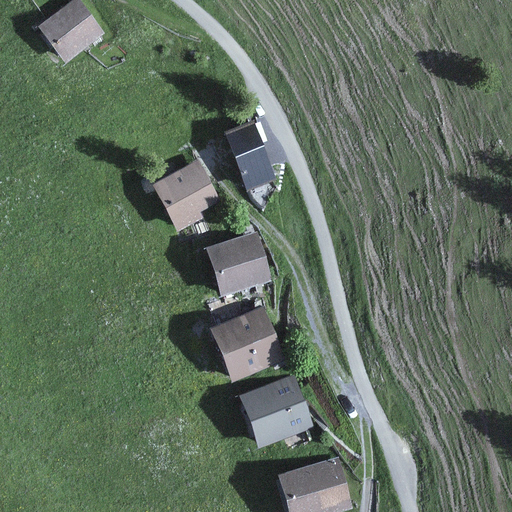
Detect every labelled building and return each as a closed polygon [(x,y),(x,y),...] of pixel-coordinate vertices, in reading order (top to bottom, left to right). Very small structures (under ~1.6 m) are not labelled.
[(83,2),(45,32),(68,62),(107,31),(83,2)] [(258,119),(234,128),(255,186),(279,177),(258,119)] [(223,199),(203,160),(157,183),(182,233),(211,219),(205,208),(223,199)] [(279,277),(264,232),(213,249),(228,294),(269,280),(279,277)] [(291,356),(272,307),(218,329),(238,377),(291,356)] [(301,375),(249,392),(266,442),(317,425),(301,375)] [(342,511),(356,508),(341,459),(286,476),(297,511),(342,511)]
